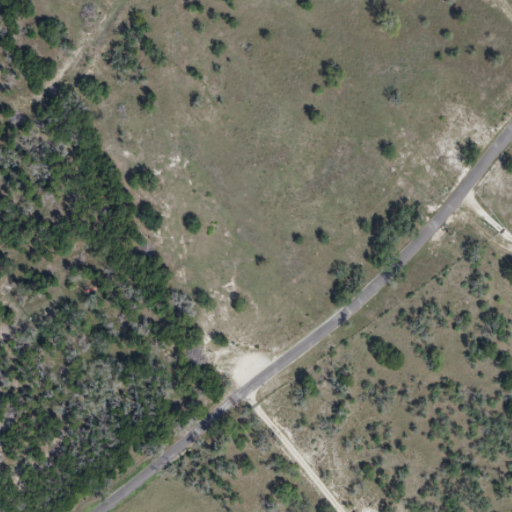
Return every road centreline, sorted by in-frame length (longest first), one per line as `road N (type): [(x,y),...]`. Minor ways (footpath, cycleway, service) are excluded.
road 1 (residential): [(246,396),(356,304),(511,131)]
road 2 (residential): [(100,511),(246,396)]
road 3 (residential): [(343,511),(246,396)]
